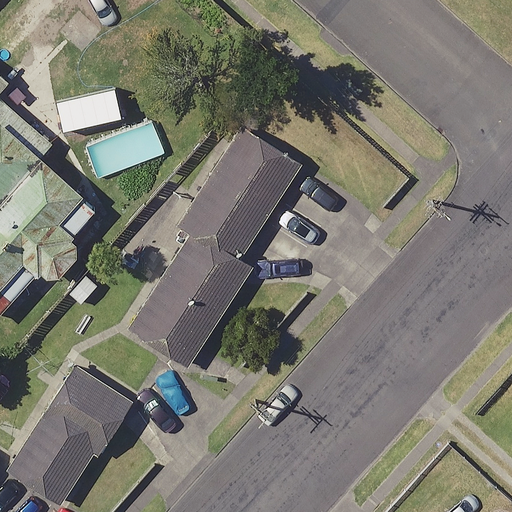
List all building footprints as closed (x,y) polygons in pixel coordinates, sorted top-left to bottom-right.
[(231,10),(219,0),(105,0),(184,66),(231,10)] [(0,139),(12,126),(50,160),(62,146),(7,97),(16,87),(0,73),(0,139)] [(50,160),(12,126),(0,139),(0,298),(7,304),(37,270),(47,280),(84,237),(74,228),(98,202),(50,160)] [(307,165),(248,128),(184,229),(194,235),(133,332),(196,371),(261,269),(247,260),(307,165)] [(173,151),(152,130),(135,147),(146,158),(138,165),(156,183),(172,166),(165,159),(173,151)] [(0,352),(0,395),(11,380),(0,371),(9,359),(0,352)] [(142,405),(81,367),(14,473),(68,507),(101,455),(108,460),(142,405)]
